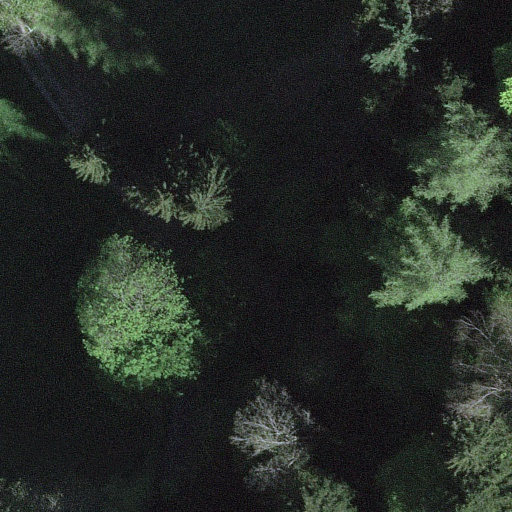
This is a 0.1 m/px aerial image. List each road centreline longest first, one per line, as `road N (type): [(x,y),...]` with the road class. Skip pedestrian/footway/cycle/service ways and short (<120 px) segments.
road 1 (track): [(486,0),(390,125),(320,166),(207,203),(158,201),(117,174),(46,84),(0,5)]
road 2 (track): [(151,511),(169,458),(178,370),(158,201)]
